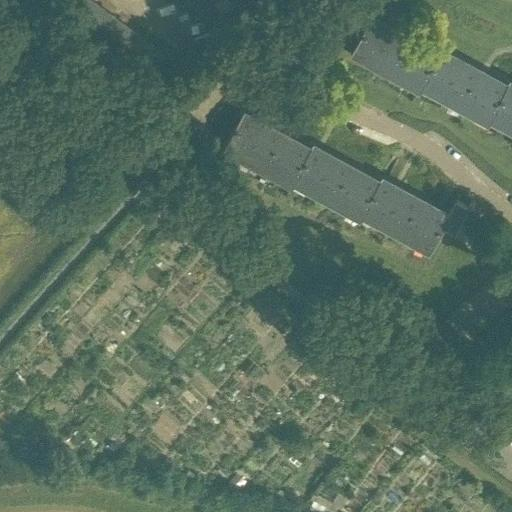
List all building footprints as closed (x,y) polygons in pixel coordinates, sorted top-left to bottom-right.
[(91,0),(70,0),(63,9),(76,19),(69,29),(81,38),(89,27),(108,40),(121,22),(91,0)] [(418,89),(420,85),(487,121),(488,118),(511,130),(511,85),(507,82),(505,86),(438,50),(436,53),(369,17),(350,52),(418,89)] [(121,22),(108,40),(120,49),(112,61),(144,84),(166,54),(121,22)] [(352,49),(357,38),(342,30),(336,40),(352,49)] [(221,48),(232,67),(242,61),(231,42),(221,48)] [(221,48),(211,54),(222,73),(232,67),(221,48)] [(222,73),(211,54),(201,60),(212,79),(222,73)] [(212,79),(201,60),(191,66),(203,85),(212,79)] [(191,66),(182,72),(193,91),(203,85),(191,66)] [(182,72),(172,78),(183,96),(193,91),(182,72)] [(172,78),(162,84),(173,102),(183,96),(172,78)] [(173,102),(162,84),(152,90),(163,108),(173,102)] [(379,178),(377,182),(310,145),(308,149),(241,113),(222,148),(290,185),(292,181),(359,217),(361,214),(428,250),(443,223),(453,229),(466,205),(454,199),(446,214),(379,178)] [(326,511),(327,511),(331,501),(306,494),(303,505),(326,511)]
